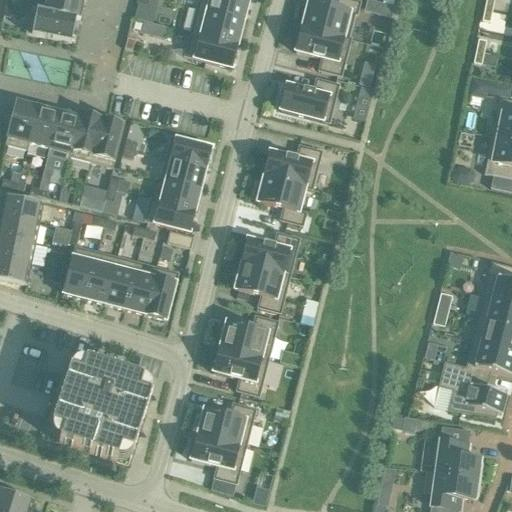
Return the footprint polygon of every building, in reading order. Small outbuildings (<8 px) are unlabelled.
[(80,0),(45,0),(42,13),(42,14),(75,21),(75,22),(79,23),(84,1),(80,0)] [(249,1),(246,0),(198,0),(196,12),(243,24),(249,1)] [(307,4),(301,30),(348,42),(348,41),(354,18),(356,18),(359,5),(340,0),(336,0),(333,11),(307,4)] [(486,0),(484,12),(492,13),(494,2),(486,0)] [(5,7),(3,19),(9,20),(12,8),(5,7)] [(70,45),(75,22),(75,21),(42,14),(42,13),(30,11),(25,36),(70,45)] [(196,12),(190,36),(237,48),(243,24),(196,12)] [(492,13),(484,12),(481,23),(489,25),(492,13)] [(348,42),(301,30),(294,55),(320,62),(317,74),(340,80),(350,41),(348,41),(348,42)] [(231,72),(237,48),(190,36),(183,60),(231,72)] [(126,40),(123,51),(131,53),(134,42),(126,40)] [(475,54),(483,56),(485,44),(478,42),(475,54)] [(481,67),(483,56),(475,54),(473,66),(481,67)] [(362,77),(359,87),(369,89),(371,80),(362,77)] [(279,114),(328,126),(338,88),(315,82),(312,94),(286,87),(279,114)] [(361,91),(359,101),(368,103),(371,94),(361,91)] [(511,105),(499,103),(491,140),(511,144),(511,105)] [(25,154),(27,147),(36,110),(15,104),(4,148),(25,154)] [(27,147),(48,152),(57,115),(36,110),(27,147)] [(78,120),(57,115),(48,152),(46,159),(69,165),(70,161),(68,160),(78,120)] [(68,160),(70,161),(90,166),(101,122),(79,117),(78,120),(68,160)] [(101,122),(90,166),(112,172),(123,128),(101,122)] [(165,162),(205,173),(210,150),(170,140),(165,162)] [(511,144),(491,140),(484,177),(492,179),(490,191),(511,195),(511,144)] [(123,151),(134,154),(136,146),(125,143),(123,151)] [(262,181),(304,191),(311,193),(321,155),(298,149),(295,161),(269,154),(262,181)] [(134,154),(123,151),(121,159),(132,162),(134,154)] [(205,173),(165,162),(159,183),(200,193),(205,173)] [(453,174),(452,180),(455,185),(466,187),(471,184),(472,178),(469,173),(458,170),(453,174)] [(107,192),(115,194),(118,183),(110,181),(107,192)] [(298,214),(304,191),(262,181),(256,205),(282,212),(279,224),(302,230),(305,216),(298,214)] [(1,182),(0,184),(0,188),(14,193),(16,186),(1,182)] [(200,193),(159,183),(154,203),(194,213),(200,193)] [(29,196),(37,198),(39,191),(31,189),(29,196)] [(47,193),(39,191),(37,198),(45,200),(47,193)] [(61,191),(57,203),(57,204),(65,206),(65,205),(68,192),(61,191)] [(112,205),(115,194),(107,192),(104,203),(112,205)] [(2,198),(0,207),(0,218),(39,227),(43,206),(2,198)] [(81,199),(81,203),(79,209),(101,214),(103,205),(81,199)] [(71,207),(79,209),(81,203),(73,201),(71,207)] [(188,236),(194,213),(154,203),(150,202),(144,225),(188,236)] [(0,240),(35,247),(39,227),(0,218),(0,240)] [(103,231),(105,222),(94,220),(92,228),(103,231)] [(116,225),(105,222),(103,231),(114,233),(116,225)] [(73,223),(70,235),(77,237),(80,225),(73,223)] [(131,238),(142,240),(144,232),(133,230),(131,238)] [(155,235),(144,232),(142,240),(153,243),(155,235)] [(77,237),(70,235),(67,247),(74,248),(77,237)] [(169,235),(166,246),(189,252),(192,241),(169,235)] [(240,267),(289,279),(299,242),(276,236),(272,248),(246,241),(240,267)] [(0,240),(0,261),(30,268),(35,247),(0,240)] [(161,249),(159,261),(169,263),(172,252),(161,249)] [(83,303),(95,255),(74,250),(62,297),(83,303)] [(103,308),(115,261),(95,255),(83,303),(103,308)] [(0,282),(26,288),(30,268),(0,261),(0,282)] [(58,261),(55,273),(62,275),(65,263),(58,261)] [(115,261),(103,308),(124,313),(136,266),(115,261)] [(483,300),(511,307),(511,270),(490,265),(481,300),(483,300)] [(145,318),(157,271),(136,266),(124,313),(145,318)] [(289,279),(240,267),(233,292),(259,299),(256,311),(280,317),(289,279)] [(157,271),(145,318),(165,324),(177,276),(157,271)] [(62,275),(55,273),(52,285),(59,286),(62,275)] [(435,311),(447,314),(451,299),(439,296),(435,311)] [(483,300),(478,322),(511,330),(511,307),(483,300)] [(447,314),(435,311),(431,327),(443,330),(447,314)] [(301,317),(299,325),(311,328),(313,320),(301,317)] [(225,325),(218,350),(268,363),(277,325),(254,319),(251,331),(225,325)] [(511,330),(478,322),(472,345),(511,355),(511,330)] [(426,345),(422,360),(434,363),(438,348),(426,345)] [(465,371),(492,378),(492,375),(510,379),(511,372),(511,355),(472,345),(465,370),(465,371)] [(258,400),(268,363),(218,350),(212,376),(238,382),(235,394),(258,400)] [(126,377),(126,378),(113,374),(104,371),(84,364),(78,364),(72,367),(69,372),(50,430),(61,434),(58,445),(116,464),(119,452),(131,456),(150,398),(138,395),(142,383),(127,378),(127,377),(126,377)] [(465,371),(465,370),(444,364),(437,389),(452,393),(447,413),(495,420),(496,416),(500,417),(506,395),(488,391),(492,378),(465,371)] [(196,438),(245,450),(255,413),(232,407),(229,419),(202,412),(196,438)] [(394,420),(391,432),(401,434),(403,422),(394,420)] [(434,479),(479,485),(481,468),(479,467),(479,463),(466,461),(468,448),(466,448),(468,434),(441,430),(434,476),(434,479)] [(236,488),(245,450),(196,438),(189,463),(216,470),(213,482),(236,488)] [(434,479),(434,476),(425,474),(422,496),(431,497),(430,510),(443,511),(458,511),(460,501),(474,503),(474,498),(477,499),(479,485),(434,479)] [(0,511),(31,511),(34,503),(0,492),(0,511)]
